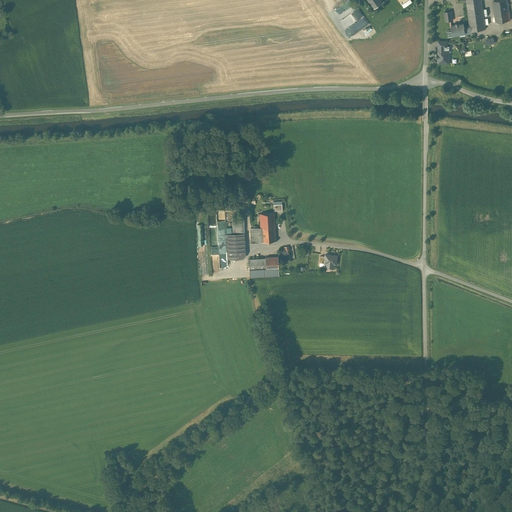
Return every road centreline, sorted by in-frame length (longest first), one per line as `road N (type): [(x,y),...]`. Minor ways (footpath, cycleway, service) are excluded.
road 1 (unclassified): [(425,79),(390,88),(0,115)]
road 2 (unclassified): [(417,511),(429,418),(423,267)]
road 3 (unclassified): [(423,267),(425,79)]
